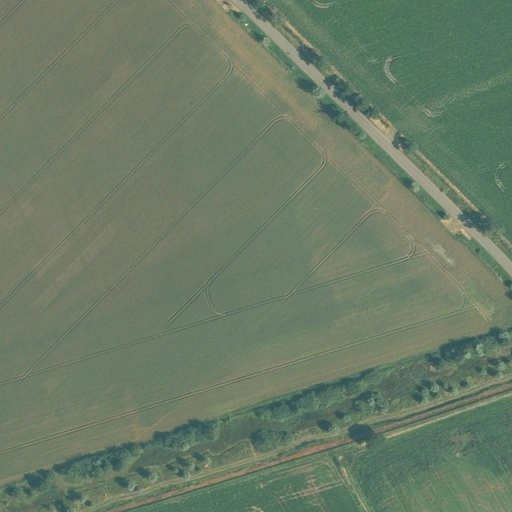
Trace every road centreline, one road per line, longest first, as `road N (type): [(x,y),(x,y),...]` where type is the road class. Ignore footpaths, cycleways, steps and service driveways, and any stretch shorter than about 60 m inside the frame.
road 1 (track): [(511,374),(80,511)]
road 2 (unclassified): [(511,270),(238,0)]
